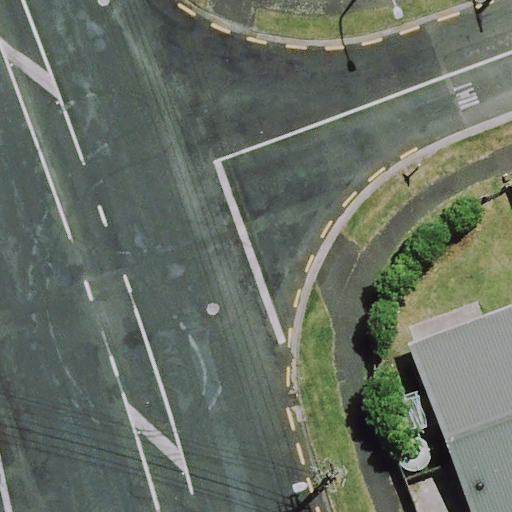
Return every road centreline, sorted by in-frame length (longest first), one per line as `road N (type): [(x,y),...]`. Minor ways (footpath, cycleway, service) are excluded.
road 1 (residential): [(80,209),(511,55)]
road 2 (tertiary): [(178,511),(80,209)]
road 3 (tertiary): [(80,209),(3,0)]
